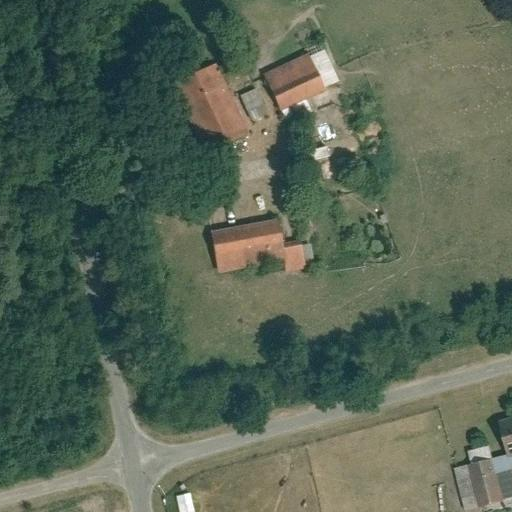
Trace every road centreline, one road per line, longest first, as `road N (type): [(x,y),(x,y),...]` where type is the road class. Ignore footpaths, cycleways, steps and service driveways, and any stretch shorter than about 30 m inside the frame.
road 1 (residential): [(23,0),(124,471)]
road 2 (residential): [(124,471),(511,368)]
road 3 (residential): [(0,501),(124,471)]
